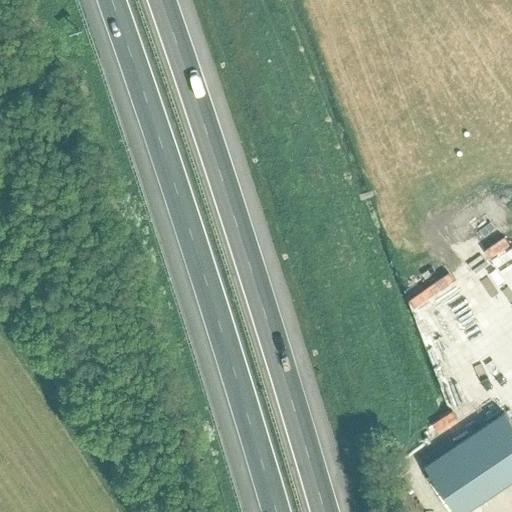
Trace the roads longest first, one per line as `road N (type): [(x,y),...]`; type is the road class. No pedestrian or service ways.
road 1 (motorway): [(111,0),(274,511)]
road 2 (motorway): [(323,511),(175,0)]
